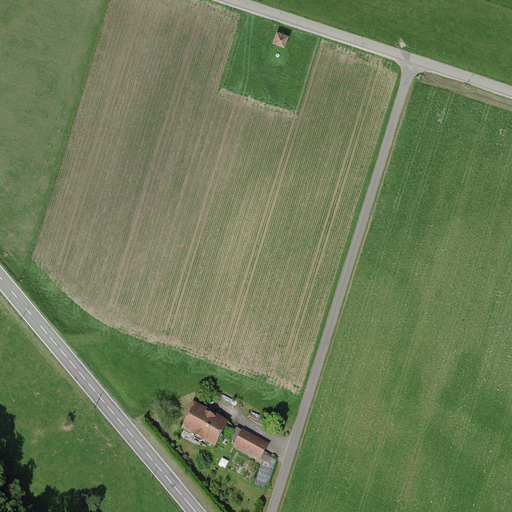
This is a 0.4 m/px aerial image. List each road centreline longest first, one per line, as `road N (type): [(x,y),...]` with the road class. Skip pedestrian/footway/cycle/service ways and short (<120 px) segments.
road 1 (track): [(272,511),(414,60)]
road 2 (primary): [(0,276),(195,511)]
road 3 (unclassified): [(231,0),(511,93)]
